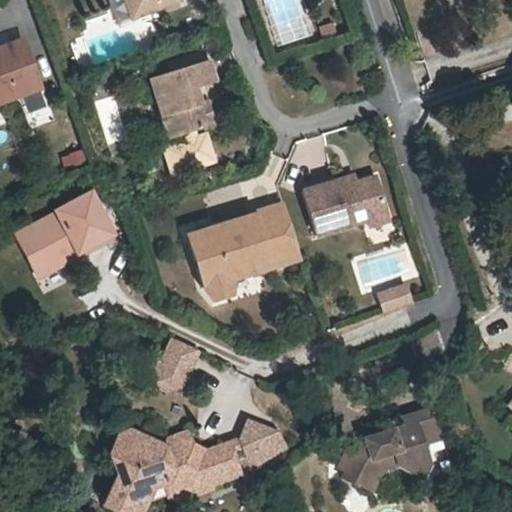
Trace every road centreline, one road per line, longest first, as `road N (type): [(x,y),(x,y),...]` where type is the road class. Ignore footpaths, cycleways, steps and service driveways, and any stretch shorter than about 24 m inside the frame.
road 1 (residential): [(401,106),(438,258),(438,292),(423,311),(269,370)]
road 2 (residential): [(401,106),(316,114),(288,107),(265,91),(219,0)]
